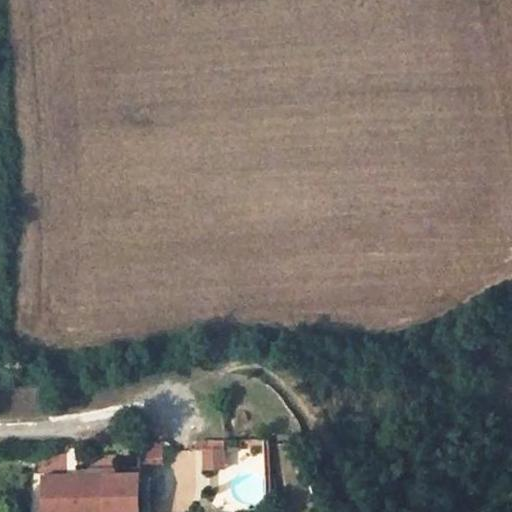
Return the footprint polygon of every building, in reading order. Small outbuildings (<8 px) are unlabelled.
[(169,443),(164,442),(164,451),(175,451),(172,446),(169,443)] [(164,451),(143,451),(143,469),(164,469),(164,451)] [(214,452),(201,453),(203,472),(215,470),(214,452)] [(66,458),(41,460),(42,471),(67,469),(66,458)] [(76,486),(44,486),(45,511),(134,511),(134,476),(76,478),(76,486)] [(76,478),(44,478),(44,486),(76,486),(76,478)]
